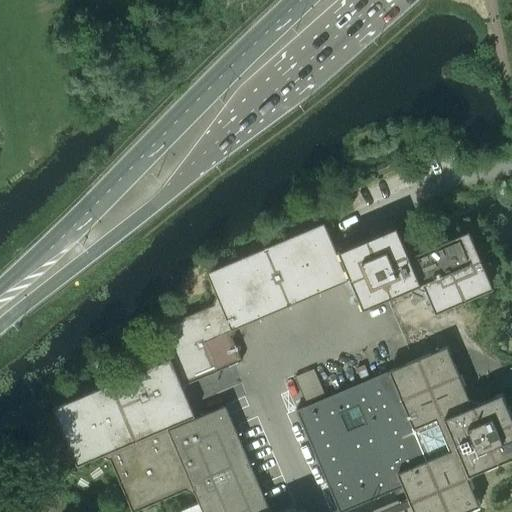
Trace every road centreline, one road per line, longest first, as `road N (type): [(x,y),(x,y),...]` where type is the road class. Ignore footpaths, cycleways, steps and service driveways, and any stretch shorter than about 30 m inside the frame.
road 1 (primary): [(0,325),(154,204),(369,0)]
road 2 (primary): [(298,0),(0,287)]
road 3 (unclassified): [(258,370),(318,511)]
